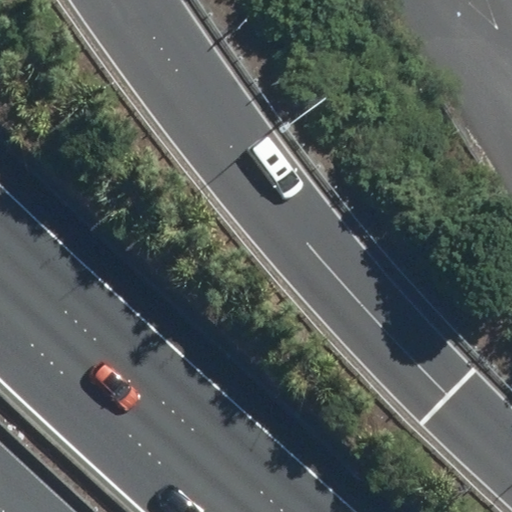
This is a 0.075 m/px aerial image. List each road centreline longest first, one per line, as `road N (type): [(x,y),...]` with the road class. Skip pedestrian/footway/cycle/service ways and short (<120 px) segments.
road 1 (motorway): [(118,0),(350,292),(511,454)]
road 2 (motorway): [(0,302),(225,511)]
